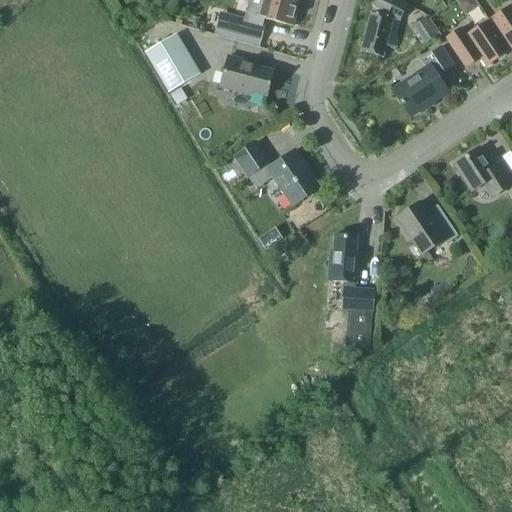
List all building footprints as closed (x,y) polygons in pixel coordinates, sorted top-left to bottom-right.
[(263,0),(262,5),(250,2),(247,15),(293,27),(299,6),(278,0),(263,0)] [(386,47),(393,49),(404,4),(396,0),(378,0),(377,9),(382,10),(380,16),(371,13),(361,52),(383,58),(386,47)] [(466,16),(478,8),(473,0),(464,0),(459,4),(466,16)] [(511,7),(489,21),(510,53),(511,50),(511,7)] [(265,25),(220,13),(215,31),(261,42),(265,25)] [(425,18),(412,27),(424,45),(438,36),(425,18)] [(510,53),(489,21),(467,37),(462,30),(447,40),(466,68),(481,58),(487,68),(510,53)] [(175,36),(143,55),(166,94),(198,76),(175,36)] [(393,91),(411,118),(447,94),(437,79),(454,68),(440,48),(420,62),(426,70),(393,91)] [(399,51),(390,58),(395,66),(405,59),(399,51)] [(220,88),(249,96),(250,93),(267,98),(273,72),(257,68),(258,65),(228,57),(220,88)] [(319,187),(295,150),(272,164),(257,140),(235,154),(249,176),(254,172),(261,184),(274,175),(293,204),(319,187)] [(484,185),(492,198),(511,185),(499,165),(492,170),(479,150),(454,166),(471,193),(484,185)] [(400,222),(422,257),(444,243),(447,247),(458,239),(438,208),(426,215),(421,208),(400,222)] [(330,252),(328,282),(344,284),(342,311),(348,312),(345,348),(369,350),(374,292),(355,291),(355,284),(356,285),(359,254),(353,254),(354,239),(336,237),(335,253),(330,252)]
